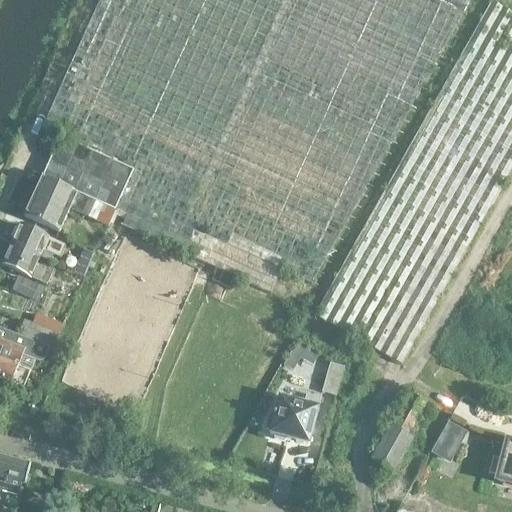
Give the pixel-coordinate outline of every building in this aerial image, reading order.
[(100,0),(41,131),(60,140),(61,139),(133,173),(115,212),(117,213),(127,218),(122,227),(271,295),(281,272),(312,286),(464,15),(431,0),(100,0)] [(445,0),(466,9),(471,0),(445,0)] [(402,367),(511,171),(511,15),(492,4),(315,318),(402,367)] [(60,140),(42,179),(115,212),(133,173),(61,139),(60,140)] [(115,212),(42,179),(42,180),(43,180),(25,218),(59,233),(70,211),(109,229),(111,225),(121,229),(122,227),(127,218),(117,213),(115,212)] [(20,227),(11,247),(40,260),(44,252),(59,259),(65,247),(20,227)] [(40,260),(11,247),(2,267),(31,280),(37,283),(46,287),(52,274),(37,267),(40,260)] [(94,257),(83,251),(79,260),(90,266),(94,257)] [(46,287),(37,283),(35,288),(44,292),(46,287)] [(45,361),(49,350),(0,330),(0,381),(23,390),(27,381),(15,377),(23,357),(39,363),(41,363),(43,362),(45,361)] [(344,369),(330,366),(322,394),(336,398),(344,369)] [(266,431),(271,433),(270,436),(308,446),(318,409),(320,400),(306,396),(304,405),(279,399),(274,421),(269,419),(266,431)] [(427,405),(411,396),(392,429),(391,429),(371,464),(392,476),(412,441),(408,438),(427,405)] [(463,435),(449,428),(434,454),(448,462),(463,435)] [(511,446),(506,445),(497,482),(511,485),(511,446)] [(0,457),(0,498),(1,492),(22,498),(31,466),(0,457)]
